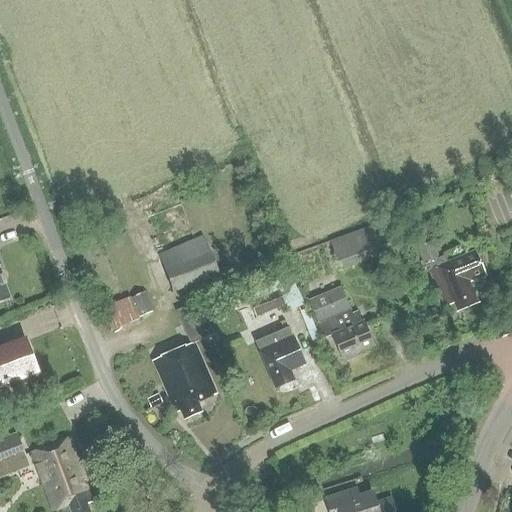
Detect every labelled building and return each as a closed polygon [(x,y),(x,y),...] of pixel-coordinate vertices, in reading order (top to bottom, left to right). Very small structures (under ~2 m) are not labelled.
[(376,222),(331,241),(342,266),(387,247),(376,222)] [(205,234),(161,253),(177,291),(221,272),(205,234)] [(457,313),(478,304),(470,284),(486,278),(477,252),(449,263),(446,257),(440,259),(433,242),(417,247),(424,265),(428,264),(445,308),(454,304),(457,313)] [(0,303),(10,300),(4,284),(5,284),(0,270),(0,303)] [(342,360),(345,359),(347,362),(358,358),(356,354),(375,347),(364,322),(362,323),(358,314),(353,316),(350,311),(342,289),(310,302),(325,338),(331,336),(342,360)] [(256,319),(284,306),(278,291),(249,303),(256,319)] [(146,293),(131,299),(139,318),(153,312),(146,293)] [(176,312),(190,345),(204,339),(190,306),(176,312)] [(290,372),(304,365),(288,329),(256,343),(276,389),(294,381),(290,372)] [(25,378),(37,373),(26,342),(0,351),(0,387),(9,384),(11,389),(27,383),(25,378)] [(195,344),(153,364),(175,414),(181,412),(185,421),(202,413),(199,403),(213,396),(218,395),(195,344)] [(162,404),(158,396),(147,401),(151,409),(162,404)] [(0,466),(25,457),(17,436),(0,442),(0,466)] [(90,511),(88,505),(93,503),(84,481),(85,480),(70,439),(32,453),(53,511),(68,506),(70,511),(90,511)] [(396,511),(392,499),(376,504),(372,493),(359,497),(357,490),(326,500),(329,511),(396,511)]
